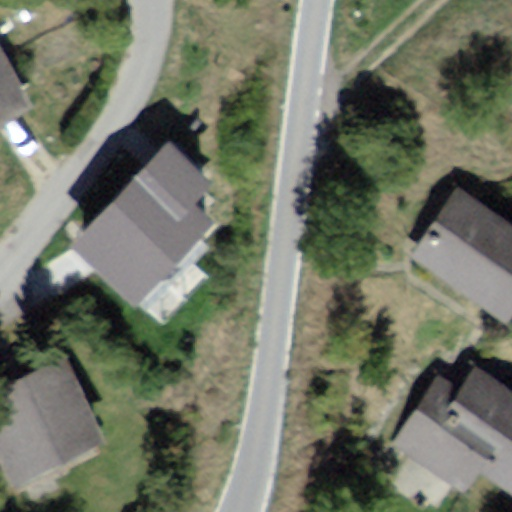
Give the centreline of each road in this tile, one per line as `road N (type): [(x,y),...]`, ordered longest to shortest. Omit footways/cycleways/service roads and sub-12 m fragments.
road 1 (tertiary): [(227,511),(262,379),(312,0)]
road 2 (residential): [(0,214),(62,132),(134,0)]
